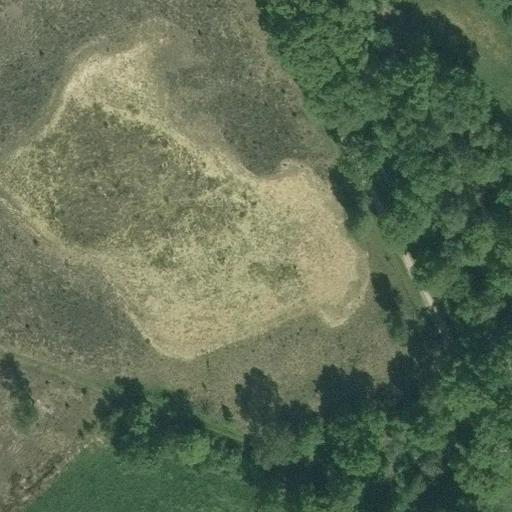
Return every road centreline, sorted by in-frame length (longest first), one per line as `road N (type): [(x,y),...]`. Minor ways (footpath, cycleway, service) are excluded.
road 1 (track): [(511,467),(277,0)]
road 2 (track): [(478,390),(325,442),(274,449),(0,361)]
